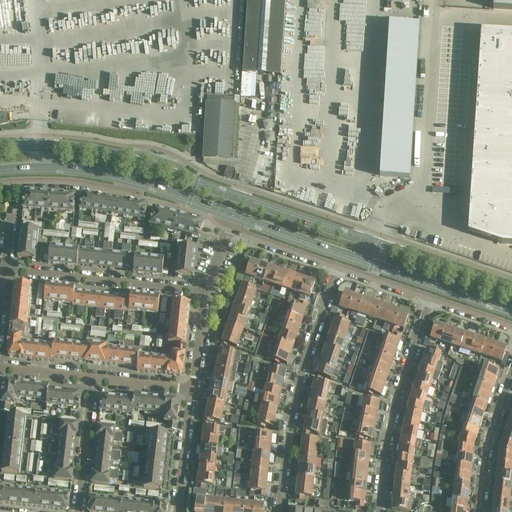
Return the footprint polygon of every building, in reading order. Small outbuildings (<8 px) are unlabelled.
[(247,0),(243,73),(281,75),(285,0),(247,0)] [(511,0),(493,0),(492,9),(511,10),(511,0)] [(511,32),(481,31),(467,233),(502,244),(511,244),(511,32)] [(224,100),(218,100),(217,104),(211,103),(212,99),(207,99),(203,159),(231,161),(234,105),(224,104),(224,100)] [(0,114),(0,126),(8,125),(6,113),(0,114)] [(224,177),(230,179),(233,170),(227,168),(224,177)] [(23,194),(23,196),(22,209),(35,210),(36,193),(25,192),(23,194)] [(39,211),(48,211),(49,194),(36,193),(35,210),(39,211)] [(48,211),(61,212),(62,195),(49,194),(48,211)] [(112,215),(114,199),(83,194),(81,196),(79,210),(112,215)] [(75,196),(62,195),(61,212),(73,213),(75,196)] [(144,221),(146,212),(147,207),(145,205),(114,199),(112,215),(144,221)] [(166,212),(164,211),(153,208),(148,226),(161,229),(166,212)] [(161,229),(174,232),(178,215),(166,212),(161,229)] [(174,232),(186,235),(191,218),(178,215),(174,232)] [(186,235),(199,238),(202,223),(201,220),(191,218),(186,235)] [(20,229),(17,258),(29,259),(29,263),(35,263),(36,255),(38,236),(39,231),(20,229)] [(77,264),(86,265),(89,241),(85,241),(84,249),(79,248),(79,250),(77,264)] [(86,265),(96,266),(98,251),(92,250),(93,242),(89,241),(86,265)] [(193,277),(196,249),(185,248),(186,243),(177,242),(176,247),(178,247),(175,279),(180,279),(181,276),(193,277)] [(105,267),(108,244),(108,243),(103,243),(102,251),(98,251),(96,266),(105,267)] [(105,267),(115,268),(117,253),(111,252),(112,245),(108,244),(105,267)] [(115,268),(124,269),(127,245),(123,245),(122,253),(117,253),(115,268)] [(124,269),(133,270),(135,256),(135,255),(130,254),(131,246),(127,245),(124,269)] [(77,268),(77,264),(79,250),(50,247),(48,265),(77,268)] [(133,270),(133,274),(161,277),(164,259),(135,256),(133,270)] [(239,271),(236,280),(243,283),(252,286),(255,278),(260,263),(250,260),(246,273),(239,271)] [(260,263),(255,278),(264,281),(269,267),(260,263)] [(264,281),(260,292),(265,294),(269,283),(273,284),(278,270),(269,267),(264,281)] [(278,270),(273,284),(282,288),(287,273),(278,270)] [(280,293),(279,298),(284,300),(284,298),(283,298),(286,289),(291,291),(296,276),(287,273),(282,288),(283,288),(281,293),(280,293)] [(296,276),(291,291),(301,294),(305,279),(296,276)] [(301,294),(299,298),(305,300),(306,296),(310,297),(315,282),(305,279),(301,294)] [(32,283),(26,282),(26,286),(14,284),(11,312),(29,314),(29,310),(27,310),(29,291),(31,291),(32,283)] [(241,287),(238,297),(253,302),(257,303),(260,294),(256,292),(253,291),(254,290),(255,287),(254,287),(252,286),(243,283),(241,287)] [(74,287),(46,284),(43,302),(48,303),(67,305),(72,306),(74,292),(74,287)] [(271,290),(270,295),(279,298),(280,293),(271,290)] [(83,293),(74,292),(72,306),(73,306),(72,307),(77,308),(76,316),(80,317),(83,293)] [(93,294),(83,293),(80,317),(85,317),(86,309),(91,309),(93,294)] [(348,311),(353,296),(344,293),(339,308),(348,311)] [(102,295),(93,294),(91,309),(96,310),(95,318),(99,319),(102,295)] [(159,297),(130,294),(130,298),(128,312),(133,312),(157,315),(159,297)] [(111,296),(102,295),(99,319),(103,319),(104,311),(109,311),(111,296)] [(120,297),(111,296),(109,311),(114,312),(113,320),(117,321),(120,297)] [(353,296),(348,311),(347,315),(355,318),(362,299),(353,296)] [(130,298),(120,297),(117,321),(122,321),(123,313),(128,313),(128,312),(130,298)] [(238,297),(235,306),(250,311),(253,302),(238,297)] [(169,326),(169,330),(187,333),(190,304),(178,303),(178,299),(172,299),(172,307),(169,326)] [(372,302),(362,299),(355,318),(356,319),(356,318),(358,314),(366,317),(372,302)] [(288,314),(302,319),(307,305),(300,302),(298,307),(295,306),(291,304),(288,314)] [(366,317),(376,320),(381,305),(372,302),(366,317)] [(376,320),(385,323),(390,308),(381,305),(376,320)] [(235,306),(232,315),(252,322),(253,318),(248,316),(250,311),(235,306)] [(390,325),(395,326),(400,311),(390,308),(385,323),(383,330),(387,331),(390,325)] [(400,311),(395,326),(404,329),(409,315),(400,311)] [(11,312),(10,326),(26,328),(27,328),(29,314),(11,312)] [(256,323),(257,324),(264,326),(267,316),(259,314),(256,323)] [(299,328),(302,319),(288,314),(285,323),(299,328)] [(232,315),(228,324),(243,329),(245,325),(250,327),(252,322),(232,315)] [(336,315),(331,329),(346,334),(352,336),(354,331),(348,329),(350,324),(342,322),(344,318),(343,317),(336,315)] [(285,323),(281,332),(296,337),(299,328),(285,323)] [(228,324),(225,333),(240,338),(243,329),(228,324)] [(263,326),(264,326),(257,324),(255,330),(261,332),(263,326)] [(440,342),(446,327),(435,324),(430,339),(440,342)] [(26,328),(10,326),(6,355),(8,358),(18,359),(20,344),(21,336),(25,337),(26,328)] [(456,331),(446,327),(440,342),(451,346),(456,331)] [(331,329),(328,338),(343,344),(346,334),(331,329)] [(169,330),(167,344),(177,345),(185,346),(187,333),(169,330)] [(374,333),(368,331),(365,340),(370,342),(374,333)] [(451,346),(460,349),(465,334),(456,331),(451,346)] [(281,332),(278,341),(293,346),(296,337),(281,332)] [(225,333),(221,345),(226,346),(227,344),(237,348),(240,338),(225,333)] [(377,344),(397,351),(401,337),(394,334),(392,339),(385,337),(383,341),(380,340),(378,344),(377,344)] [(460,349),(470,352),(475,337),(465,334),(460,349)] [(259,339),(246,335),(245,340),(252,342),(257,344),(259,339)] [(470,352),(481,356),(485,341),(475,337),(470,352)] [(328,338),(325,347),(340,352),(343,344),(328,338)] [(365,340),(362,350),(367,351),(370,342),(365,340)] [(278,341),(277,346),(269,343),(267,347),(275,350),(290,355),(293,346),(278,341)] [(481,356),(491,360),(496,345),(485,341),(481,356)] [(51,359),(84,362),(86,346),(53,343),(53,347),(51,359)] [(53,347),(20,344),(18,359),(51,363),(51,359),(53,347)] [(393,360),(397,351),(377,344),(375,349),(380,351),(379,355),(393,360)] [(86,346),(84,362),(88,363),(92,363),(93,365),(99,366),(101,364),(104,364),(106,349),(106,347),(86,345),(86,346)] [(171,360),(169,376),(180,377),(182,375),(185,347),(185,346),(177,345),(176,354),(171,353),(171,360)] [(258,345),(255,356),(260,358),(263,346),(259,345),(258,345)] [(496,345),(491,360),(501,363),(507,348),(496,345)] [(325,347),(322,357),(337,362),(339,357),(344,359),(346,354),(340,352),(325,347)] [(357,358),(360,349),(356,347),(354,354),(349,352),(346,354),(353,356),(357,358)] [(221,348),(218,359),(233,363),(235,353),(225,351),(225,349),(221,348)] [(106,349),(104,364),(137,368),(138,357),(139,352),(106,349)] [(438,363),(441,354),(427,349),(424,358),(438,363)] [(290,355),(275,350),(271,361),(278,364),(279,362),(287,365),(290,355)] [(362,350),(359,359),(364,360),(367,351),(362,350)] [(390,369),(393,360),(379,355),(377,360),(372,358),(371,362),(390,369)] [(137,368),(136,372),(169,376),(171,360),(138,357),(137,368)] [(322,357),(319,366),(338,373),(338,372),(334,370),(337,362),(322,357)] [(424,358),(421,366),(440,373),(443,365),(438,363),(424,358)] [(218,359),(216,369),(235,373),(237,363),(233,363),(218,359)] [(360,368),(361,369),(364,360),(359,359),(356,368),(359,369),(360,368)] [(387,378),(390,369),(371,362),(369,367),(374,369),(372,373),(387,378)] [(283,380),(285,371),(277,369),(277,367),(270,365),(268,377),(283,380)] [(480,365),(477,373),(481,374),(496,379),(499,371),(482,365),(480,365)] [(338,373),(319,366),(316,375),(331,380),(333,375),(337,376),(338,373)] [(421,366),(418,375),(433,380),(438,382),(440,373),(421,366)] [(468,367),(460,368),(458,375),(461,377),(464,376),(468,367)] [(233,382),(235,373),(216,369),(214,378),(233,382)] [(372,373),(369,382),(384,387),(387,378),(372,373)] [(481,374),(479,383),(493,388),(496,379),(481,374)] [(342,384),(348,386),(351,376),(346,375),(342,384)] [(430,388),(433,380),(418,375),(415,383),(430,388)] [(458,375),(455,383),(459,384),(462,384),(464,376),(461,377),(458,375)] [(281,390),(283,380),(268,377),(266,386),(281,390)] [(312,390),(328,394),(330,384),(320,382),(321,379),(315,377),(312,390)] [(349,388),(353,390),(357,378),(352,377),(349,388)] [(211,391),(226,394),(230,395),(233,382),(214,378),(214,379),(210,378),(207,389),(211,390),(211,391)] [(15,398),(17,383),(5,382),(3,384),(0,411),(8,412),(9,404),(14,405),(15,398)] [(384,387),(369,382),(365,394),(372,396),(373,394),(381,397),(384,387)] [(447,387),(445,387),(447,389),(451,390),(453,383),(449,382),(447,387)] [(474,382),(471,390),(476,391),(490,396),(493,388),(479,383),(476,382),(474,382)] [(15,398),(47,402),(48,390),(49,386),(17,383),(15,398)] [(427,397),(430,388),(415,383),(412,392),(427,397)] [(455,383),(453,391),(456,392),(459,391),(462,384),(459,384),(455,383)] [(239,396),(243,397),(245,398),(245,397),(246,393),(247,388),(239,386),(237,396),(239,396)] [(279,399),(281,390),(266,386),(264,396),(279,399)] [(79,410),(79,407),(81,395),(79,394),(48,390),(47,402),(46,406),(79,410)] [(325,404),(328,394),(312,390),(310,401),(325,404)] [(471,390),(468,398),(487,405),(490,396),(476,391),(471,390)] [(224,403),(226,394),(211,391),(209,400),(224,403)] [(460,395),(458,395),(459,391),(456,392),(453,391),(450,399),(453,400),(457,400),(457,399),(459,399),(460,395)] [(412,392),(409,400),(423,406),(430,408),(432,403),(425,400),(427,397),(412,392)] [(134,399),(112,397),(103,396),(101,398),(99,412),(132,415),(133,411),(134,399)] [(133,411),(165,415),(167,399),(135,396),(134,399),(133,411)] [(277,409),(279,399),(264,396),(262,405),(277,409)] [(362,409),(377,412),(379,402),(371,400),(371,398),(364,397),(362,409)] [(468,398),(465,407),(467,407),(485,413),(487,405),(468,398)] [(167,399),(165,415),(164,422),(169,422),(168,430),(176,431),(179,403),(177,400),(167,399)] [(222,413),(224,403),(209,400),(207,410),(222,413)] [(325,404),(310,401),(308,400),(305,411),(308,412),(323,415),(325,404)] [(407,410),(422,414),(423,410),(429,411),(430,408),(423,406),(409,400),(408,402),(407,410)] [(275,418),(277,409),(262,405),(260,410),(252,409),(252,410),(248,409),(249,404),(244,403),(243,411),(248,412),(251,413),(259,415),(275,418)] [(465,407),(462,415),(467,417),(482,422),(485,413),(467,407),(465,407)] [(377,412),(362,409),(356,408),(355,414),(360,416),(359,418),(375,421),(377,412)] [(207,410),(205,421),(209,422),(210,420),(220,423),(222,413),(207,410)] [(407,410),(405,419),(420,423),(422,414),(407,410)] [(322,420),(323,415),(308,412),(305,422),(318,425),(321,426),(326,427),(328,422),(322,420)] [(445,414),(443,422),(449,423),(452,414),(450,414),(446,412),(445,414)] [(5,444),(23,446),(23,441),(25,422),(26,417),(8,415),(5,444)] [(230,424),(238,426),(240,416),(235,415),(232,415),(230,424)] [(275,418),(259,415),(257,427),(264,428),(264,426),(273,428),(275,418)] [(467,417),(464,425),(479,430),(482,422),(467,417)] [(373,431),(375,421),(359,418),(357,428),(373,431)] [(405,419),(403,428),(418,431),(420,423),(405,419)] [(66,423),(61,422),(60,428),(51,427),(51,431),(74,434),(76,434),(78,424),(77,424),(72,423),(66,423)] [(326,427),(321,426),(318,425),(305,422),(302,436),(308,437),(309,433),(324,436),(326,427)] [(204,424),(203,436),(218,438),(219,428),(209,427),(209,425),(204,424)] [(459,425),(456,432),(461,434),(476,439),(479,430),(464,425),(459,425)] [(373,431),(357,428),(351,426),(350,430),(357,432),(355,439),(362,441),(363,439),(371,440),(373,431)] [(97,427),(96,437),(98,437),(122,440),(122,435),(114,434),(115,428),(109,428),(104,427),(99,427),(97,427)] [(403,428),(401,437),(416,440),(418,431),(403,428)] [(256,431),(255,443),(270,445),(271,434),(263,433),(263,432),(263,431),(256,430),(256,431)] [(73,443),(74,434),(51,431),(50,436),(59,436),(58,441),(73,443)] [(150,431),(149,436),(149,441),(167,443),(168,433),(150,431)] [(511,434),(505,432),(502,441),(511,444),(511,434)] [(453,446),(474,448),(474,443),(476,439),(461,434),(459,439),(458,446),(453,446)] [(203,436),(202,446),(222,448),(223,439),(222,439),(218,438),(203,436)] [(98,437),(97,446),(112,447),(113,443),(121,444),(122,440),(98,437)] [(401,437),(399,446),(414,449),(416,440),(401,437)] [(302,438),(301,448),(317,450),(318,440),(302,438)] [(72,452),(73,443),(58,441),(58,446),(49,445),(49,450),(72,452)] [(149,441),(148,450),(166,452),(167,443),(149,441)] [(499,449),(498,454),(511,455),(511,444),(502,441),(499,449)] [(248,442),(246,452),(254,453),(269,454),(270,445),(255,443),(248,442)] [(353,454),(369,455),(370,446),(362,445),(362,443),(355,442),(353,454)] [(445,443),(439,442),(437,453),(443,454),(443,453),(444,453),(445,443)] [(5,444),(1,472),(19,474),(23,446),(5,444)] [(427,451),(428,452),(434,454),(436,446),(428,445),(427,451)] [(97,446),(96,455),(119,457),(120,453),(112,452),(112,447),(97,446)] [(202,446),(200,456),(216,457),(221,458),(222,448),(202,446)] [(397,456),(413,458),(413,455),(414,449),(399,446),(398,452),(397,456)] [(453,446),(452,455),(457,455),(457,456),(473,457),(474,448),(453,446)] [(301,448),(300,457),(316,459),(317,450),(301,448)] [(71,462),(72,452),(49,450),(48,454),(57,455),(56,460),(71,462)] [(147,460),(164,462),(166,452),(148,450),(147,460)] [(244,456),(241,455),(242,450),(237,450),(236,459),(244,460),(244,456)] [(249,457),(249,461),(268,463),(269,454),(254,453),(253,458),(249,457)] [(353,458),(352,463),(368,465),(369,455),(353,454),(347,453),(346,458),(353,458)] [(511,455),(498,454),(497,464),(511,465),(511,455)] [(96,455),(95,464),(110,466),(110,461),(119,462),(119,457),(96,455)] [(200,456),(199,465),(215,467),(216,457),(200,456)] [(397,456),(396,465),(412,467),(413,458),(397,456)] [(457,456),(456,465),(472,466),(473,457),(457,456)] [(300,457),(299,467),(314,469),(316,459),(300,457)] [(240,471),(241,461),(244,461),(244,460),(236,459),(235,470),(240,471)] [(70,471),(71,462),(56,460),(55,465),(47,464),(46,468),(70,471)] [(164,462),(147,460),(146,464),(145,470),(163,472),(164,462)] [(327,464),(327,470),(332,471),(333,461),(328,460),(328,461),(326,460),(325,464),(327,464)] [(267,473),(268,463),(249,461),(249,462),(253,462),(252,471),(267,473)] [(352,463),(351,473),(367,475),(368,465),(352,463)] [(95,464),(94,473),(117,476),(118,472),(109,471),(110,466),(95,464)] [(511,465),(497,464),(496,473),(511,474),(511,465)] [(199,465),(198,475),(214,477),(215,467),(199,465)] [(396,465),(395,474),(411,476),(412,467),(396,465)] [(456,465),(455,473),(471,475),(472,466),(456,465)] [(299,467),(297,476),(313,478),(314,469),(299,467)] [(72,471),(70,471),(46,468),(46,472),(54,473),(54,479),(71,481),(72,471)] [(145,470),(145,479),(162,481),(163,472),(145,470)] [(266,482),(267,473),(252,471),(250,481),(266,482)] [(117,476),(94,473),(92,473),(91,483),(108,485),(109,479),(117,480),(117,476)] [(351,473),(350,482),(366,484),(367,475),(351,473)] [(455,473),(454,482),(470,484),(471,475),(455,473)] [(511,474),(496,473),(495,482),(511,484),(511,479),(511,474)] [(395,474),(394,483),(410,485),(411,476),(395,474)] [(198,475),(197,490),(204,490),(205,486),(209,486),(213,487),(214,477),(198,475)] [(297,476),(296,486),(312,488),(313,478),(297,476)] [(143,488),(161,490),(162,481),(145,479),(144,483),(143,488)] [(256,496),(264,497),(266,482),(250,481),(249,491),(253,491),(257,492),(256,496)] [(350,482),(349,492),(364,494),(366,484),(350,482)] [(454,482),(453,491),(469,493),(470,484),(454,482)] [(495,482),(494,492),(511,493),(511,487),(511,484),(495,482)] [(394,483),(393,492),(409,494),(410,485),(394,483)] [(194,492),(193,498),(196,498),(193,511),(204,511),(206,499),(206,495),(207,490),(208,490),(209,486),(205,486),(204,490),(197,490),(196,492),(194,492)] [(207,490),(206,495),(214,496),(215,487),(213,487),(209,486),(208,490),(207,490)] [(296,486),(295,501),(303,502),(303,501),(303,497),(309,498),(311,498),(312,488),(296,486)] [(38,492),(5,488),(3,504),(9,504),(36,508),(38,492)] [(441,492),(439,492),(439,490),(432,489),(431,498),(437,498),(441,498),(441,492)] [(453,491),(452,500),(468,502),(469,493),(453,491)] [(69,496),(38,492),(36,508),(65,511),(68,510),(69,496)] [(348,502),(356,502),(355,507),(356,507),(363,508),(364,494),(349,492),(348,502)] [(393,492),(392,501),(412,504),(413,494),(409,494),(393,492)] [(511,493),(494,492),(493,501),(509,503),(510,499),(511,499),(511,493)] [(89,498),(89,501),(88,511),(87,511),(120,511),(122,501),(89,498)] [(206,499),(204,511),(213,511),(215,500),(206,499)] [(215,500),(213,511),(223,511),(225,501),(215,500)] [(452,500),(451,509),(466,511),(468,502),(452,500)] [(120,511),(153,511),(155,505),(122,501),(120,511)] [(225,501),(223,511),(233,511),(234,502),(225,501)] [(254,504),(252,511),(262,511),(264,502),(259,501),(258,505),(254,504)] [(314,511),(313,511),(323,511),(324,507),(325,501),(320,501),(319,504),(319,507),(318,511),(314,511)] [(412,504),(392,501),(391,509),(411,511),(412,504)] [(493,501),(492,510),(508,511),(509,503),(493,501)] [(166,511),(168,504),(155,502),(155,505),(153,511),(166,511)] [(234,502),(233,511),(243,511),(244,503),(234,502)] [(244,503),(243,511),(252,511),(254,504),(244,503)]
